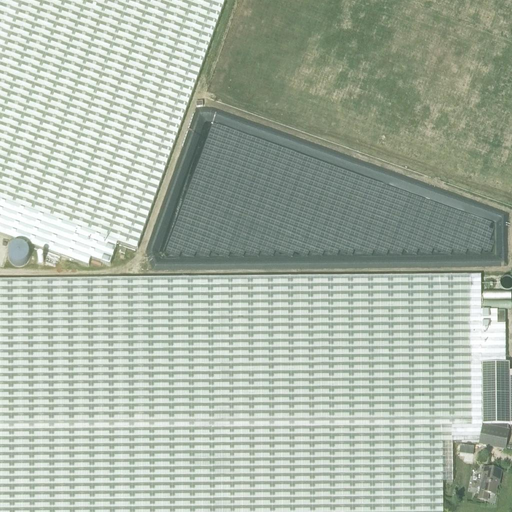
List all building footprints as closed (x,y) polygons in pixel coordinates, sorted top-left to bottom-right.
[(0,0),(0,202),(117,245),(136,251),(225,0),(0,0)] [(511,0),(253,0),(222,106),(511,207),(511,0)] [(0,236),(88,268),(91,260),(109,267),(117,245),(0,202),(0,236)] [(452,444),(479,444),(482,426),(482,365),(505,365),(505,312),(496,312),(481,313),(480,277),(332,279),(162,280),(141,281),(0,281),(0,511),(442,511),(442,484),(452,484),(452,444)] [(494,288),(494,287),(494,286),(494,285),(494,284),(493,284),(493,283),(492,283),(492,282),(491,282),(490,282),(490,281),(489,281),(488,281),(487,281),(486,282),(485,282),(485,283),(484,283),(484,284),(483,284),(483,285),(483,286),(482,286),(482,287),(482,288),(483,288),(483,289),(483,290),(483,291),(484,291),(484,292),(485,292),(486,292),(486,293),(487,293),(488,293),(489,293),(490,293),(491,293),(491,292),(492,292),(493,292),(493,291),(494,290),(494,289),(494,288)] [(511,287),(511,286),(511,285),(511,284),(511,283),(510,283),(510,282),(509,282),(509,281),(508,281),(507,281),(506,281),(505,281),(504,281),(503,281),(503,282),(502,282),(502,283),(501,283),(501,284),(500,284),(500,285),(500,286),(500,287),(500,288),(500,289),(501,290),(501,291),(502,291),(502,292),(503,292),(504,292),(505,293),(506,293),(507,293),(508,292),(509,292),(509,291),(510,291),(511,290),(511,289),(511,288),(511,287)] [(482,426),(508,426),(511,426),(511,373),(509,373),(509,365),(505,365),(482,365),(482,426)] [(482,426),(479,444),(478,446),(505,451),(509,432),(508,432),(508,426),(482,426)] [(484,470),(478,501),(486,503),(488,496),(495,497),(496,487),(498,487),(501,473),(484,470)]
